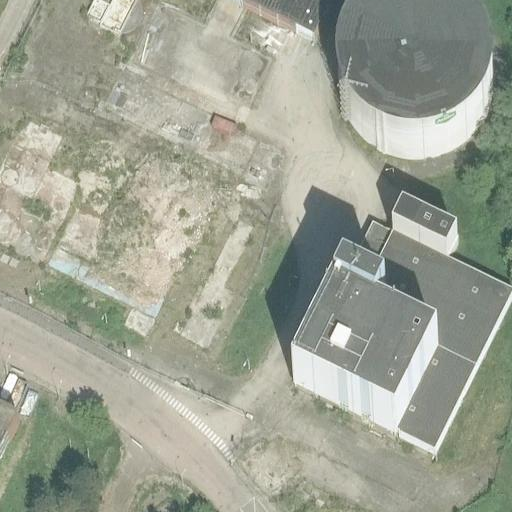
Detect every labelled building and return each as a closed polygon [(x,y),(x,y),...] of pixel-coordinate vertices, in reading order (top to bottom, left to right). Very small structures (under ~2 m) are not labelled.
[(222,0),(312,46),(335,0),(222,0)] [(375,151),(379,153),(384,155),(388,157),(393,159),(398,160),(403,161),(408,161),(413,161),(417,161),(422,161),(427,160),(432,159),(437,158),(442,156),(446,154),(450,152),(455,149),(459,147),(463,143),(466,140),(470,137),(473,133),(476,129),(479,125),(481,121),(484,116),(486,112),(487,107),(488,102),(490,97),(490,92),(491,88),(491,83),(490,78),(490,73),(489,68),(488,63),(486,58),(485,54),(482,49),(480,45),(477,41),(475,37),(471,33),(468,29),(464,26),(461,23),(457,20),(452,17),(448,15),(444,13),(439,11),(434,9),(430,8),(425,7),(420,7),(415,7),(410,7),(405,7),(400,8),(395,9),(390,10),(386,12),(381,13),(372,0),(365,0),(358,5),(368,21),(364,24),(360,28),(357,31),(353,35),(350,39),(348,43),(345,47),(343,52),(341,56),(339,61),(338,66),(337,71),(336,76),(336,81),(336,86),(336,91),(337,96),(338,100),(339,105),(340,110),(342,115),(344,119),(347,123),(349,128),(352,132),(355,135),(359,139),(363,142),(366,146),(370,148),(375,151)] [(19,117),(0,167),(0,184),(7,187),(4,194),(28,203),(55,131),(19,117)] [(78,157),(36,275),(119,304),(110,329),(134,338),(138,324),(155,330),(177,268),(202,277),(208,259),(191,253),(209,203),(78,157)] [(220,258),(235,264),(250,221),(235,216),(220,258)] [(363,299),(343,289),(335,306),(334,305),(293,389),(396,440),(396,439),(399,440),(398,441),(434,459),(511,299),(511,298),(446,266),(456,246),(402,219),(363,299)] [(210,356),(236,291),(214,283),(196,328),(184,324),(176,343),(210,356)] [(0,464),(19,426),(20,425),(19,425),(0,415),(0,464)] [(261,450),(256,443),(233,461),(264,500),(313,461),(303,449),(295,455),(280,436),(261,450)]
